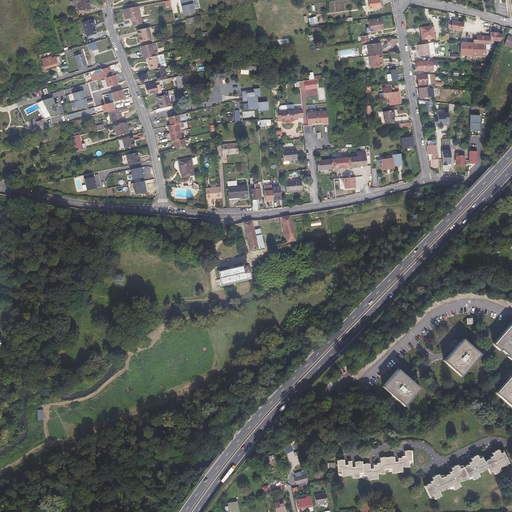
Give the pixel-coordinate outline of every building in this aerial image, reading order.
[(89,0),(72,0),(72,4),(78,3),(79,11),(88,10),(88,5),(90,4),(89,0)] [(180,0),(184,15),(195,12),(191,0),(180,0)] [(380,7),(378,0),(368,0),(370,9),(380,7)] [(138,6),(123,9),(125,19),(131,18),(132,18),(132,20),(133,25),(142,24),(138,6)] [(94,26),(95,25),(93,19),(82,23),(87,36),(96,33),(94,28),(94,26)] [(376,30),(377,30),(383,29),(381,19),(369,20),(370,27),(371,32),(376,31),(376,30)] [(449,21),(449,30),(463,31),(464,23),(449,21)] [(419,29),(421,41),(433,39),(431,27),(419,29)] [(151,40),(148,28),(138,30),(140,38),(139,38),(140,42),(151,40)] [(491,37),(491,41),(501,42),(504,35),(498,35),(498,33),(491,33),(491,37)] [(474,44),(462,43),(461,55),(486,57),(487,45),(491,45),(491,41),(491,37),(478,37),(478,40),(474,40),(474,44)] [(101,42),(100,40),(87,44),(89,49),(91,49),(92,51),(96,50),(97,53),(106,50),(103,42),(101,42)] [(381,55),(382,55),(381,50),(380,50),(379,43),(367,44),(369,56),(381,55)] [(428,43),(417,44),(418,56),(429,55),(428,43)] [(154,51),(152,44),(141,46),(143,59),(147,58),(157,55),(158,55),(157,51),(154,51)] [(78,68),(86,65),(83,54),(75,57),(78,68)] [(149,65),(150,70),(153,69),(154,69),(160,67),(157,55),(147,58),(149,65)] [(369,56),(370,68),(381,67),(381,62),(380,60),(382,60),(381,55),(369,56)] [(56,57),(51,58),(51,57),(42,59),(45,69),(61,64),(59,56),(56,57)] [(425,60),(416,61),(417,70),(424,70),(424,71),(433,70),(432,60),(428,60),(425,60)] [(31,63),(22,66),(24,73),(33,70),(31,63)] [(248,74),(249,70),(256,70),(256,66),(241,65),(241,74),(248,74)] [(91,75),(92,81),(99,79),(112,76),(109,67),(101,70),(102,72),(91,75)] [(155,75),(157,81),(167,79),(164,67),(160,67),(154,69),(155,75)] [(178,89),(184,87),(183,80),(186,79),(185,74),(175,77),(178,89)] [(434,74),(427,75),(427,84),(435,83),(434,74)] [(118,83),(115,75),(112,76),(104,78),(107,87),(118,83)] [(427,75),(417,75),(418,85),(418,86),(425,85),(425,84),(427,84),(427,75)] [(316,80),(304,81),(305,89),(317,87),(316,80)] [(146,86),(148,96),(162,93),(160,84),(156,85),(155,84),(146,86)] [(250,91),(242,91),(243,100),(247,100),(248,109),(258,108),(258,110),(264,110),(264,108),(268,107),(268,101),(257,102),(257,96),(259,96),(259,88),(253,88),(253,90),(253,92),(251,92),(250,91)] [(428,88),(419,88),(419,98),(429,97),(428,88)] [(389,99),(390,106),(400,104),(399,93),(391,94),(390,89),(385,89),(383,90),(384,95),(384,99),(389,99)] [(83,90),(72,93),(76,109),(87,106),(83,90)] [(112,93),(115,102),(124,99),(122,90),(112,93)] [(170,106),(168,94),(157,97),(160,108),(170,106)] [(54,96),(43,99),(48,117),(59,114),(54,96)] [(108,111),(115,109),(113,102),(102,105),(104,112),(108,111)] [(288,120),(294,120),(294,118),(298,118),(297,109),(294,109),(294,106),(292,105),(287,106),(286,106),(287,110),(288,120)] [(281,120),(282,121),(288,120),(287,110),(286,106),(281,106),(279,108),(279,111),(277,111),(278,120),(281,120)] [(115,109),(108,111),(111,121),(122,118),(119,108),(115,109)] [(394,115),(395,115),(395,110),(384,112),(385,123),(395,121),(394,117),(394,115)] [(318,121),(317,111),(307,112),(308,125),(312,125),(312,121),(318,121)] [(327,111),(317,111),(318,121),(324,120),(324,124),(328,123),(327,111)] [(449,125),(449,114),(438,114),(438,117),(434,117),(434,126),(438,126),(438,127),(443,127),(443,125),(443,124),(445,124),(446,125),(449,125)] [(179,115),(168,118),(170,125),(178,124),(180,123),(179,115)] [(128,133),(125,122),(114,125),(117,136),(128,133)] [(180,131),(178,124),(170,125),(168,126),(170,134),(180,131)] [(182,139),(180,131),(170,134),(171,142),(174,141),(182,139)] [(79,135),(74,136),(78,150),(86,148),(85,143),(81,144),(79,135)] [(133,140),(132,135),(122,138),(125,149),(135,146),(133,142),(133,140)] [(408,148),(408,150),(414,149),(412,136),(406,137),(406,138),(402,139),(404,149),(408,148)] [(184,139),(182,139),(174,141),(176,149),(186,147),(184,139)] [(222,157),(226,156),(226,155),(238,154),(237,143),(221,145),(217,145),(218,154),(222,153),(222,157)] [(437,155),(436,144),(427,145),(428,153),(432,153),(433,156),(432,156),(433,166),(438,166),(436,156),(437,155)] [(296,149),(282,150),(283,164),(289,163),(289,161),(297,160),(296,149)] [(450,151),(450,150),(442,151),(442,165),(446,165),(446,164),(450,164),(450,151)] [(358,157),(332,159),(333,169),(367,166),(366,152),(358,152),(358,157)] [(128,166),(140,163),(139,158),(138,159),(138,157),(137,153),(126,155),(128,166)] [(455,153),(456,167),(465,166),(464,156),(459,156),(459,154),(455,153)] [(191,158),(178,161),(182,177),(194,175),(192,164),(196,163),(195,158),(191,158)] [(332,159),(317,160),(318,170),(333,169),(332,159)] [(382,171),(393,170),(393,159),(377,160),(377,165),(381,164),(382,171)] [(119,186),(145,186),(145,174),(119,174),(119,186)] [(344,177),(344,188),(355,188),(355,177),(344,177)] [(302,191),(301,180),(285,181),(286,192),(302,191)] [(254,189),(250,189),(252,208),(252,211),(258,210),(257,199),(261,199),(260,189),(259,189),(258,184),(254,184),(254,189)] [(229,198),(247,196),(246,185),(228,187),(229,198)] [(265,202),(273,201),(273,200),(272,190),(271,185),(264,186),(265,202)] [(220,186),(205,187),(206,198),(221,197),(220,186)] [(279,190),(272,190),(273,200),(280,199),(279,190)] [(287,242),(295,240),(289,216),(281,217),(282,221),(287,242)] [(252,220),(243,222),(250,251),(264,247),(260,228),(254,230),(252,220)] [(250,278),(249,272),(250,272),(248,263),(242,264),(242,266),(219,272),(221,285),(250,278)] [(377,353),(353,376),(357,381),(402,339),(422,320),(431,312),(449,302),(468,298),(487,300),(508,307),(511,307),(511,300),(509,300),(490,293),(468,292),(447,296),(428,307),(420,313),(406,326),(390,341),(381,349),(377,353)] [(511,327),(511,328),(511,327),(498,341),(499,342),(496,346),(501,351),(503,348),(510,355),(508,357),(511,360),(511,327)] [(477,357),(480,353),(466,340),(462,344),(461,342),(453,351),(448,357),(449,359),(446,362),(461,375),(465,372),(466,373),(479,358),(477,357)] [(407,405),(420,390),(417,387),(418,385),(413,381),(403,373),(402,374),(398,371),(385,386),(389,389),(387,391),(402,403),(403,402),(407,405)] [(511,375),(510,378),(500,389),(501,390),(498,395),(511,406),(511,375)] [(338,461),(335,461),(336,472),(340,472),(340,477),(345,477),(345,476),(351,476),(351,478),(354,478),(354,479),(359,478),(359,475),(363,475),(363,477),(367,477),(367,480),(372,480),(372,479),(378,479),(378,473),(381,473),(381,474),(385,474),(385,472),(392,471),(392,473),(397,473),(397,472),(403,471),(403,466),(405,466),(405,467),(410,467),(410,461),(413,461),(413,450),(410,450),(410,449),(407,449),(407,450),(405,450),(405,457),(398,457),(399,463),(395,463),(395,456),(393,456),(390,456),(385,457),(385,456),(382,456),(382,457),(380,457),(380,464),(373,464),(373,470),(370,470),(369,463),(367,464),(367,463),(364,463),(364,464),(362,464),(362,461),(359,462),(359,461),(356,461),(356,462),(354,462),(355,469),(351,469),(351,461),(347,462),(347,467),(343,467),(343,460),(341,461),(341,459),(338,460),(338,461)] [(427,484),(425,485),(430,496),(433,495),(435,499),(439,497),(439,496),(442,495),(440,492),(443,491),(442,489),(444,488),(444,489),(447,488),(447,487),(449,486),(451,491),(454,489),(456,493),(460,491),(462,490),(461,487),(464,486),(463,484),(465,483),(466,484),(468,482),(470,481),(471,483),(475,481),(476,483),(478,483),(480,482),(482,480),(482,478),(484,477),(484,475),(485,474),(486,474),(488,474),(488,473),(490,472),(491,474),(495,472),(495,475),(497,474),(498,474),(501,473),(501,472),(502,471),(502,469),(504,467),(504,465),(505,465),(506,465),(508,464),(508,463),(510,462),(505,452),(503,453),(501,450),(496,452),(497,453),(494,454),(496,457),(491,460),(490,459),(488,460),(488,461),(483,463),(481,459),(477,461),(477,462),(475,463),(476,466),(471,468),(468,469),(468,470),(463,472),(461,468),(457,470),(457,471),(455,472),(457,475),(452,477),(451,477),(449,478),(449,479),(447,480),(445,476),(442,477),(440,474),(436,475),(436,477),(434,478),(435,480),(430,483),(430,482),(427,483),(427,484)] [(326,493),(315,495),(316,505),(323,504),(328,503),(326,493)] [(313,506),(311,495),(307,496),(307,498),(297,500),(299,509),(313,506)] [(239,501),(230,502),(231,511),(237,511),(240,511),(239,501)] [(282,511),(285,511),(283,502),(275,503),(276,511),(282,511)]
